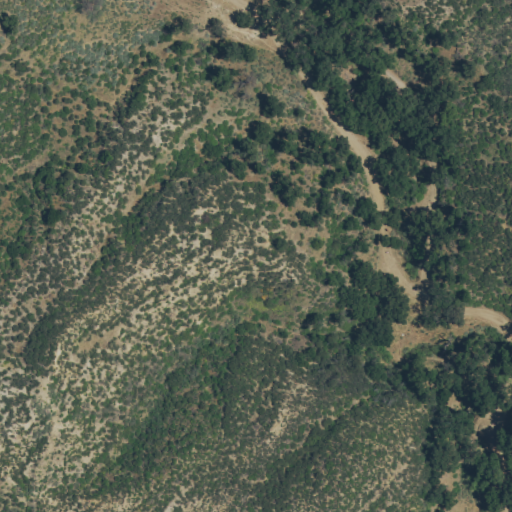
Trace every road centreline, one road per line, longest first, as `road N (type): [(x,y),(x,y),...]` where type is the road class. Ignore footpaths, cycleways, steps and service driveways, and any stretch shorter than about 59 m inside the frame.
road 1 (track): [(508,511),(498,430),(511,389),(504,321),(415,291),(439,145),(433,120),(421,97),(344,24),(332,0)]
road 2 (track): [(415,291),(386,253),(373,167),(265,28),(233,0)]
